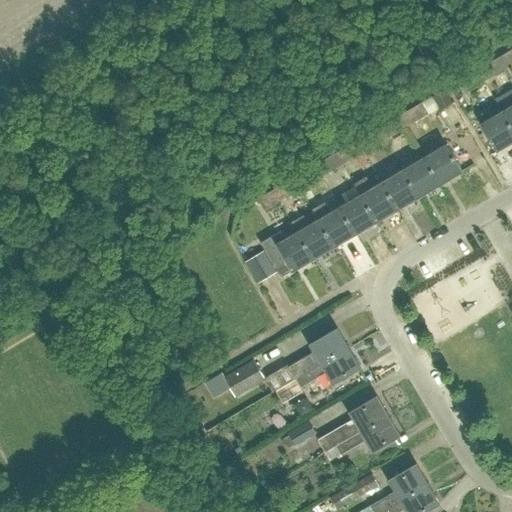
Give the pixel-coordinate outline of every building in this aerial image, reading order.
[(511,49),(502,55),(509,66),(511,64),(511,49)] [(498,58),(481,67),(488,78),(495,74),(504,69),(498,58)] [(477,70),(460,80),(467,91),(483,81),(477,70)] [(445,88),(433,95),(440,106),(441,109),(453,101),(445,88)] [(433,95),(421,103),(427,114),(440,106),(433,95)] [(427,114),(421,103),(404,112),(411,123),(427,114)] [(511,129),(511,104),(501,111),(511,129)] [(495,151),(511,140),(511,129),(501,111),(479,124),(495,151)] [(400,115),(383,125),(390,136),(406,126),(400,115)] [(379,127),(362,137),(369,148),(385,138),(379,127)] [(358,140),(341,149),(348,160),(364,151),(358,140)] [(439,183),(461,171),(445,144),(424,157),(439,183)] [(336,152),(320,162),(327,173),(343,163),(336,152)] [(418,196),(439,183),(424,157),(402,169),(418,196)] [(315,164),(299,174),(305,185),(322,176),(315,164)] [(397,208),(418,196),(402,169),(381,181),(397,208)] [(294,177),(278,187),(284,198),(301,188),(294,177)] [(359,194),(360,194),(376,221),(397,208),(381,181),(369,188),(363,178),(353,184),(359,194)] [(273,189),(257,199),(263,210),(280,200),(273,189)] [(360,194),(359,194),(339,206),(355,233),(376,221),(360,194)] [(317,219),(318,219),(334,245),(355,233),(339,206),(327,213),(321,204),(312,209),(317,219)] [(296,231),(297,231),(313,258),(334,245),(318,219),(317,219),(306,226),(300,216),(291,222),(296,231)] [(297,231),(296,231),(284,238),(280,231),(262,241),(260,242),(280,277),(313,258),(297,231)] [(245,261),(257,283),(276,272),(263,251),(245,261)] [(302,374),(348,348),(336,328),(309,344),(314,354),(308,358),(307,355),(288,366),(295,378),(302,374)] [(359,368),(348,348),(302,374),(306,383),(325,372),(332,384),(359,368)] [(253,358),(222,376),(235,397),(265,379),(253,358)] [(348,412),(354,422),(348,426),(346,422),(317,439),(324,452),(341,442),(387,415),(376,395),(348,412)] [(399,435),(387,415),(341,442),(346,450),(364,440),(371,451),(399,435)] [(294,445),(316,432),(309,421),(287,433),(294,445)] [(394,491),(370,505),(373,511),(377,511),(427,483),(415,463),(388,479),(394,491)] [(379,485),(372,473),(336,493),(343,505),(379,485)] [(427,483),(377,511),(396,511),(404,507),(406,511),(423,511),(438,503),(427,483)]
